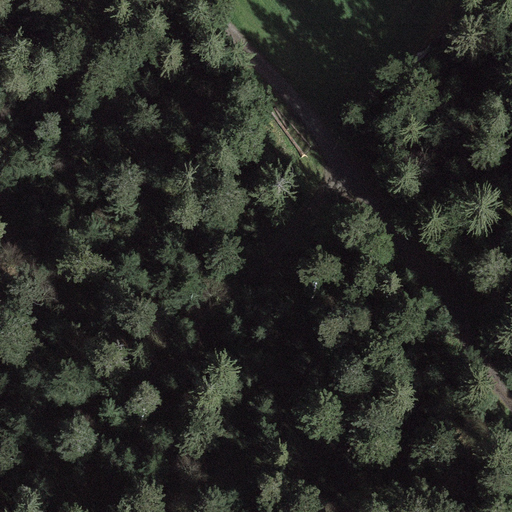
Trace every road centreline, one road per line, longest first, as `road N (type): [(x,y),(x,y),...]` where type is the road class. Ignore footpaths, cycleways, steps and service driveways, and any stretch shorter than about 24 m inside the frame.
road 1 (track): [(511,402),(346,175),(268,93),(213,0)]
road 2 (track): [(346,175),(241,302),(159,375),(72,426),(0,446)]
